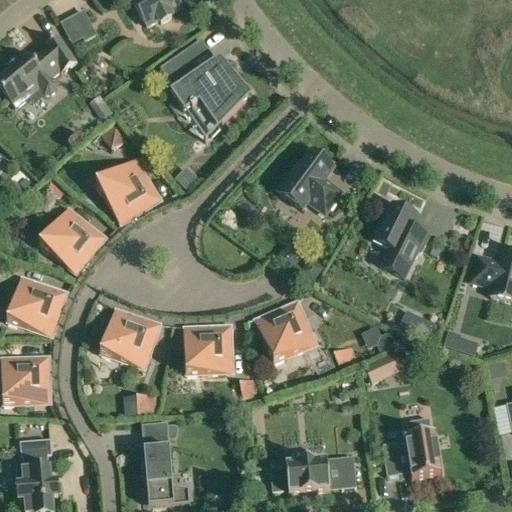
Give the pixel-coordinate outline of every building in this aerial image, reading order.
[(132,0),(130,1),(147,30),(159,23),(161,27),(171,21),(170,18),(182,11),(175,0),(132,0)] [(83,15),(72,21),(85,44),(95,38),(83,15)] [(0,95),(1,95),(15,113),(40,93),(44,98),(51,99),(56,94),(57,88),(52,82),(60,75),(61,77),(77,66),(59,40),(43,51),(44,52),(31,63),(24,54),(12,65),(14,67),(0,78),(0,95)] [(229,83),(215,64),(196,76),(187,63),(181,66),(180,64),(163,76),(174,92),(170,95),(176,103),(175,103),(182,112),(184,115),(190,111),(192,113),(197,110),(195,108),(198,105),(218,133),(246,103),(241,95),(245,91),(235,79),(229,83)] [(100,138),(112,154),(127,142),(116,127),(100,138)] [(342,197),(328,186),(324,184),(333,172),(331,170),(333,167),(324,160),(321,163),(311,155),(292,180),(290,177),(277,195),(302,214),(308,206),(325,219),(342,197)] [(0,177),(8,170),(0,160),(0,177)] [(96,189),(121,229),(124,227),(128,225),(132,224),(135,221),(139,218),(141,215),(145,213),(160,205),(135,165),(96,189)] [(197,183),(192,177),(186,171),(175,183),(186,194),(197,183)] [(63,196),(50,182),(36,195),(49,209),(63,196)] [(390,253),(380,272),(403,283),(423,242),(410,236),(418,221),(393,208),(383,229),(380,228),(372,244),(390,253)] [(94,255),(105,243),(68,214),(39,250),(76,279),(78,276),(82,273),(85,270),(87,267),(90,263),(91,259),(94,255)] [(432,250),(430,257),(437,260),(440,254),(432,250)] [(477,262),(471,286),(492,291),(490,301),(511,306),(511,251),(506,250),(505,253),(502,253),(498,267),(477,262)] [(7,327),(52,342),(53,338),(55,334),(57,330),(58,326),(58,322),(59,317),(60,313),(66,298),(21,283),(7,327)] [(258,324),(254,325),(273,368),(315,350),(297,306),(282,314),(278,316),(274,316),(269,317),(265,319),(262,321),(258,324)] [(144,374),(159,329),(143,325),(139,323),(135,321),(131,319),(127,317),(123,316),(119,316),(115,314),(100,359),(144,374)] [(408,333),(429,344),(436,329),(416,319),(408,333)] [(232,378),(230,330),(213,332),(209,333),(205,331),(200,331),(196,331),(192,332),(188,333),(184,332),(186,380),(232,378)] [(448,334),(443,351),(457,354),(461,339),(448,334)] [(377,350),(381,359),(397,351),(389,336),(380,340),(377,350)] [(351,349),(334,357),(342,375),(359,367),(351,349)] [(372,389),(407,373),(398,355),(363,371),(365,374),(363,374),(368,387),(371,386),(372,389)] [(3,410),(50,408),(50,404),(50,400),(51,396),(50,392),(50,387),(48,383),(48,379),(49,362),(1,364),(3,410)] [(258,382),(239,386),(243,405),(262,401),(258,382)] [(352,410),(364,408),(362,395),(350,397),(352,410)] [(155,399),(136,400),(138,419),(157,418),(155,399)] [(442,479),(435,438),(431,438),(429,423),(405,427),(408,442),(404,443),(405,446),(382,450),(387,481),(401,479),(400,471),(408,469),(411,484),(442,479)] [(143,511),(148,511),(189,507),(188,493),(160,486),(159,475),(171,474),(169,453),(168,444),(174,443),(175,443),(176,442),(176,441),(178,434),(178,433),(177,432),(177,431),(176,430),(175,430),(174,429),(173,429),(167,430),(167,428),(159,428),(141,430),(143,445),(140,445),(143,476),(145,476),(147,496),(146,496),(145,497),(144,497),(144,498),(143,500),(142,501),(142,502),(143,511)] [(24,511),(52,511),(52,502),(58,501),(57,484),(51,485),(50,471),(49,471),(48,460),(52,459),(51,444),(20,446),(21,462),(23,462),(23,473),(22,473),(23,487),(17,487),(19,504),(24,504),(24,511)] [(338,463),(342,494),(356,492),(353,461),(338,463)] [(326,464),(285,468),(285,472),(270,473),(272,497),(288,495),(288,499),(330,495),(326,464)]
